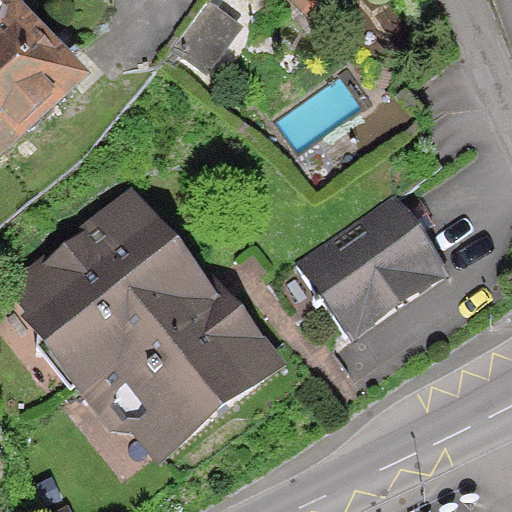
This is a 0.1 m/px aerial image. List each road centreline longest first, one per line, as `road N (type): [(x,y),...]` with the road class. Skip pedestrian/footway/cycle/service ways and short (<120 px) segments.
road 1 (tertiary): [(293,511),(511,400)]
road 2 (residential): [(462,0),(511,116)]
